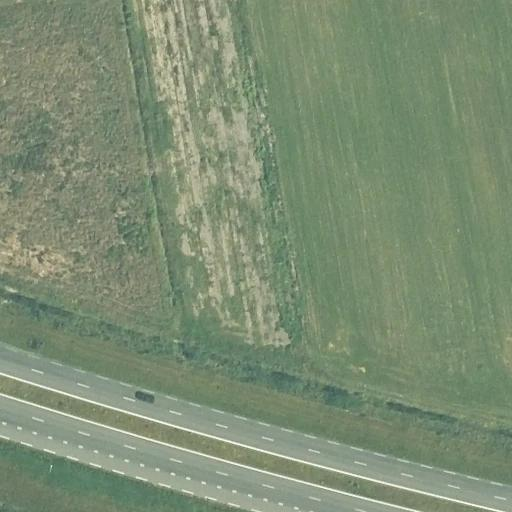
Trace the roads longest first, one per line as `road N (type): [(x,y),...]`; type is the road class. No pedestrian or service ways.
road 1 (unclassified): [(511,276),(210,202),(0,127)]
road 2 (primary): [(511,506),(0,361)]
road 3 (primary): [(0,409),(360,511)]
